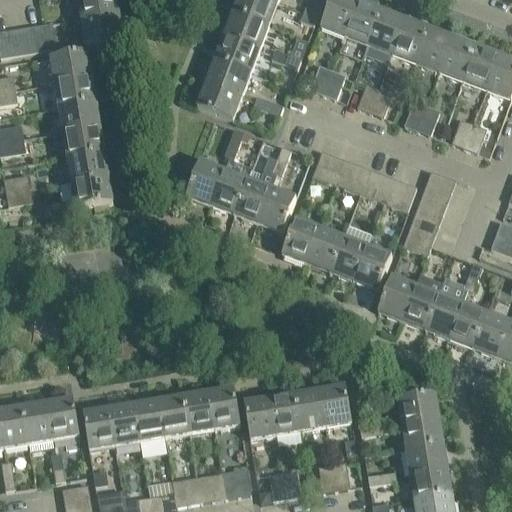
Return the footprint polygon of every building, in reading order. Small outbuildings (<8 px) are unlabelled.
[(77,0),(82,24),(119,18),(116,0),(77,0)] [(278,7),(258,0),(239,0),(233,17),(269,31),(278,7)] [(325,0),(310,0),(304,17),(317,22),(325,0)] [(342,0),(333,0),(321,33),(345,42),(359,6),(342,0)] [(359,6),(345,42),(368,51),(382,15),(359,6)] [(382,15),(368,51),(392,60),(406,24),(382,15)] [(269,31),(233,17),(225,41),(260,54),(269,31)] [(301,26),(314,31),(317,22),(304,17),(301,26)] [(86,49),(124,43),(119,18),(82,24),(86,49)] [(406,24),(392,60),(416,69),(429,33),(406,24)] [(45,44),(55,43),(53,30),(43,31),(45,44)] [(31,33),(35,58),(57,54),(55,43),(45,44),(43,31),(31,33)] [(19,35),(23,60),(35,58),(31,33),(19,35)] [(429,33),(416,69),(440,78),(453,42),(429,33)] [(8,37),(12,62),(23,60),(19,35),(8,37)] [(0,59),(1,63),(12,62),(8,37),(0,38),(0,59)] [(260,54),(225,41),(215,65),(251,78),(260,54)] [(308,45),(297,41),(295,48),(306,52),(308,45)] [(453,42),(440,78),(463,87),(477,51),(453,42)] [(477,51),(463,87),(487,96),(500,60),(477,51)] [(275,54),(271,63),(284,68),(288,59),(275,54)] [(88,56),(51,62),(56,89),(93,83),(88,56)] [(298,73),(301,64),(288,59),(284,68),(298,73)] [(511,105),(511,102),(511,64),(500,60),(487,96),(511,105)] [(251,78),(215,65),(207,88),(242,102),(251,78)] [(320,71),(311,95),(323,100),(333,76),(320,71)] [(336,105),(346,81),(333,76),(323,100),(336,105)] [(14,81),(0,83),(0,97),(16,95),(14,81)] [(60,113),(97,107),(93,83),(56,89),(60,113)] [(197,112),(233,126),(242,102),(207,88),(197,112)] [(367,89),(358,113),(370,118),(379,93),(367,89)] [(383,123),(393,98),(379,93),(370,118),(383,123)] [(0,111),(18,108),(16,95),(0,97),(0,111)] [(257,101),(253,111),(267,116),(270,106),(257,101)] [(280,121),(283,111),(270,106),(267,116),(280,121)] [(64,138),(101,132),(97,107),(60,113),(64,138)] [(414,107),(405,131),(418,136),(427,111),(414,107)] [(431,141),(440,116),(427,111),(418,136),(431,141)] [(461,124),(452,149),(465,153),(474,129),(461,124)] [(481,151),(487,134),(474,129),(465,153),(489,163),(492,155),(481,151)] [(22,131),(0,134),(0,148),(24,145),(22,131)] [(68,163),(105,157),(101,132),(64,138),(68,163)] [(244,138),(235,135),(230,148),(239,151),(244,138)] [(0,158),(1,163),(27,158),(24,145),(0,148),(0,158)] [(224,161),(234,164),(239,151),(230,148),(224,161)] [(282,152),(277,165),(286,169),(291,156),(282,152)] [(72,188),(109,182),(105,157),(68,163),(72,188)] [(322,157),(313,181),(325,185),(334,161),(322,157)] [(334,161),(325,185),(337,190),(346,166),(334,161)] [(258,229),(272,193),(277,180),(281,182),(286,169),(277,165),(269,162),(259,188),(248,184),(235,220),(258,229)] [(200,166),(186,202),(211,211),(225,175),(200,166)] [(346,166),(337,190),(349,195),(358,170),(346,166)] [(358,170),(349,195),(360,199),(369,174),(358,170)] [(369,174),(360,199),(371,203),(380,178),(369,174)] [(225,175),(211,211),(235,220),(248,184),(225,175)] [(456,186),(432,177),(427,188),(451,197),(456,186)] [(380,178),(371,203),(384,208),(394,184),(380,178)] [(30,181),(4,185),(7,199),(32,195),(30,181)] [(76,214),(114,208),(109,182),(72,188),(76,214)] [(394,184),(384,208),(396,213),(406,188),(394,184)] [(408,217),(417,192),(406,188),(396,213),(408,217)] [(451,197),(427,188),(423,200),(447,209),(451,197)] [(282,238),(296,202),(272,193),(258,229),(282,238)] [(9,212),(34,208),(32,195),(7,199),(9,212)] [(447,209),(423,200),(419,210),(443,219),(447,209)] [(443,219),(419,210),(415,221),(439,230),(443,219)] [(439,230),(415,221),(411,231),(435,241),(439,230)] [(296,223),(282,259),(307,269),(320,233),(296,223)] [(511,231),(501,227),(496,241),(511,247),(511,231)] [(435,241),(411,231),(406,242),(419,247),(431,251),(435,241)] [(331,278),(344,242),(320,233),(307,269),(331,278)] [(491,253),(511,261),(511,247),(496,241),(491,253)] [(344,242),(331,278),(354,286),(368,251),(344,242)] [(415,256),(419,247),(406,242),(403,251),(415,256)] [(419,247),(415,256),(428,261),(431,251),(419,247)] [(377,295),(390,259),(368,251),(354,286),(377,295)] [(483,271),(473,268),(468,281),(478,284),(483,271)] [(420,279),(416,290),(403,326),(426,335),(440,299),(444,288),(420,279)] [(392,281),(378,317),(403,326),(416,290),(392,281)] [(464,294),(473,297),(478,284),(468,281),(464,294)] [(440,299),(426,335),(449,344),(463,308),(440,299)] [(463,308),(449,344),(474,353),(487,317),(463,308)] [(487,317),(474,353),(497,362),(510,326),(487,317)] [(511,367),(511,326),(510,326),(497,362),(511,367)] [(352,428),(346,391),(320,395),(326,432),(352,428)] [(241,430),(235,393),(208,397),(215,435),(241,430)] [(295,399),(301,437),(326,432),(320,395),(295,399)] [(183,401),(190,439),(215,435),(208,397),(183,401)] [(435,398),(398,404),(402,430),(440,424),(435,398)] [(270,403),(276,441),(301,437),(295,399),(270,403)] [(159,405),(165,443),(190,439),(183,401),(159,405)] [(80,441),(74,403),(48,408),(54,445),(80,441)] [(244,407),(250,445),(276,441),(270,403),(244,407)] [(133,409),(140,447),(165,443),(159,405),(133,409)] [(23,412),(29,449),(54,445),(48,408),(23,412)] [(140,447),(133,409),(109,413),(115,451),(140,447)] [(0,415),(0,430),(4,454),(29,449),(23,412),(0,415)] [(83,418),(90,455),(115,451),(109,413),(83,418)] [(440,424),(402,430),(406,456),(444,450),(440,424)] [(389,438),(387,427),(374,429),(375,440),(389,438)] [(360,431),(361,442),(375,440),(374,429),(360,431)] [(444,450),(406,456),(410,480),(448,474),(444,450)] [(61,458),(52,460),(54,474),(64,472),(61,458)] [(11,467),(1,468),(4,482),(14,480),(11,467)] [(351,493),(346,468),(332,470),(337,496),(351,493)] [(319,472),(323,498),(337,496),(332,470),(319,472)] [(56,488),(66,486),(64,472),(54,474),(56,488)] [(96,491),(107,489),(105,474),(93,476),(96,491)] [(252,500),(248,474),(235,476),(239,502),(252,500)] [(448,474),(410,480),(415,505),(452,499),(448,474)] [(222,478),(227,504),(239,502),(235,476),(222,478)] [(301,502),(296,476),(283,478),(287,504),(301,502)] [(397,487),(395,476),(382,479),(383,489),(397,487)] [(209,480),(213,506),(227,504),(222,478),(209,480)] [(269,481),(273,506),(287,504),(283,478),(269,481)] [(368,481),(370,491),(383,489),(382,479),(368,481)] [(6,496),(16,494),(14,480),(4,482),(6,496)] [(198,482),(202,508),(213,506),(209,480),(198,482)] [(185,484),(190,510),(202,508),(198,482),(185,484)] [(175,498),(177,511),(190,510),(185,484),(173,486),(175,498)] [(88,490),(62,494),(65,506),(90,502),(88,490)] [(123,495),(98,499),(100,510),(111,508),(124,506),(123,495)] [(160,500),(162,511),(177,511),(175,498),(160,500)] [(454,511),(452,499),(415,505),(415,511),(454,511)] [(149,502),(150,511),(162,511),(160,500),(149,502)] [(91,511),(90,502),(65,506),(65,511),(91,511)] [(137,504),(138,511),(150,511),(149,502),(137,504)]
